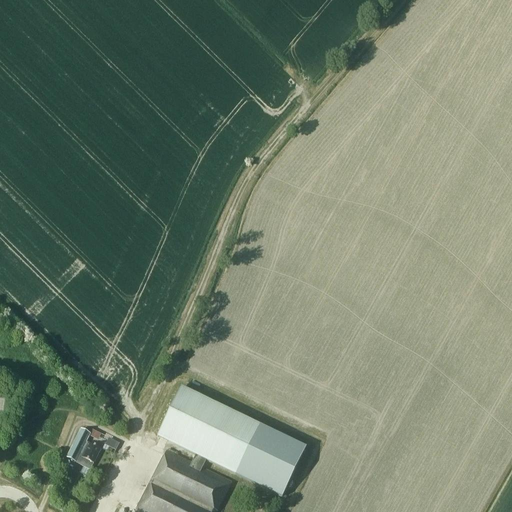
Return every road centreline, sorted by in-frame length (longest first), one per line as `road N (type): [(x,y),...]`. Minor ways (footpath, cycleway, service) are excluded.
road 1 (track): [(132,446),(241,190),(398,0)]
road 2 (track): [(41,511),(74,432),(83,426),(132,446)]
